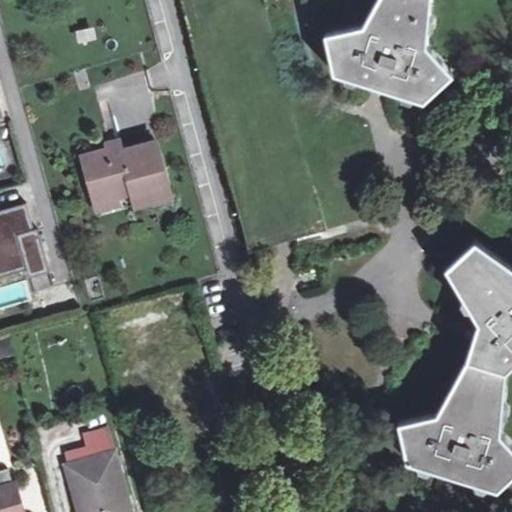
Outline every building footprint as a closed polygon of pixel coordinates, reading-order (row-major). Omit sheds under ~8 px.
[(181,0),(249,250),(288,239),(326,229),(263,0),(181,0)] [(377,0),(362,26),(325,34),(334,72),(380,86),(422,100),(451,73),(426,46),(430,0),(377,0)] [(109,152),(121,149),(119,142),(108,146),(109,152)] [(96,203),(118,198),(133,193),(137,205),(173,196),(157,144),(124,155),(121,149),(109,152),(84,159),(96,203)] [(118,198),(96,203),(98,209),(119,203),(118,198)] [(26,205),(0,211),(0,276),(24,270),(26,278),(46,273),(35,230),(32,231),(26,205)] [(511,267),(477,243),(448,269),(480,324),(476,336),(467,361),(438,414),(401,422),(410,462),(454,475),(498,489),(511,475),(511,446),(501,434),(505,371),(511,365),(511,267)] [(154,417),(210,402),(194,344),(138,360),(154,417)] [(82,511),(132,511),(117,454),(71,468),(82,511)] [(25,511),(18,485),(15,486),(11,470),(0,473),(0,478),(3,489),(0,489),(0,511),(25,511)]
